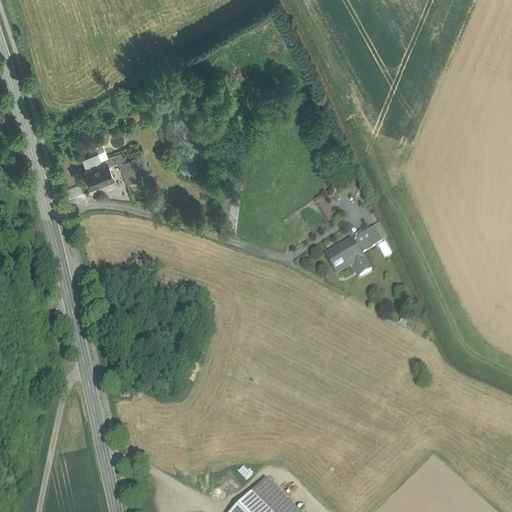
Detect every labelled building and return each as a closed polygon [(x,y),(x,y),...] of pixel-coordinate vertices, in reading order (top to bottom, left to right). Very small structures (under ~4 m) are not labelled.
[(145,115),(130,120),(132,124),(146,119),(145,115)] [(105,159),(106,163),(108,165),(124,159),(122,152),(105,159)] [(98,153),(82,159),(86,171),(84,172),(91,188),(113,179),(108,165),(106,163),(102,164),(98,153)] [(142,155),(119,164),(127,184),(150,175),(142,155)] [(233,198),(225,197),(221,223),(235,225),(239,199),(233,198)] [(142,201),(140,207),(151,211),(153,205),(142,201)] [(329,204),(320,209),(331,227),(340,221),(329,204)] [(375,228),(357,239),(365,252),(383,241),(375,228)] [(354,241),(328,256),(338,273),(353,264),(361,277),(372,271),(354,241)] [(298,511),(266,480),(252,495),(269,511),(298,511)] [(269,511),(252,495),(234,511),(269,511)] [(331,495),(328,497),(336,507),(339,505),(331,495)]
